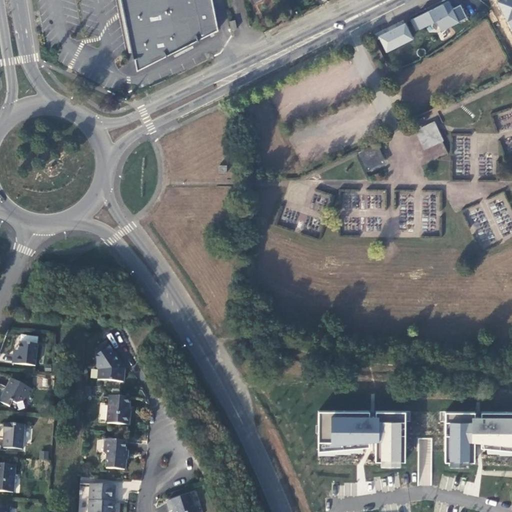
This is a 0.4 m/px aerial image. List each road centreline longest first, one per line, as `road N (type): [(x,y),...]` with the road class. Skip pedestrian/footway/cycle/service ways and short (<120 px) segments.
road 1 (secondary): [(285,511),(199,338),(94,206)]
road 2 (secondary): [(105,143),(346,22)]
road 3 (unclassified): [(346,22),(406,175)]
road 4 (residential): [(334,503),(431,495),(495,511)]
